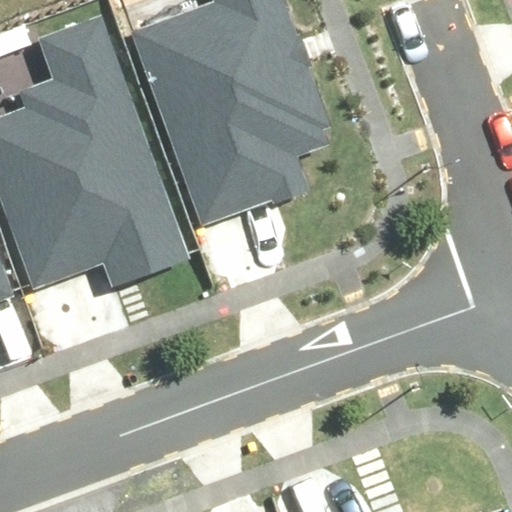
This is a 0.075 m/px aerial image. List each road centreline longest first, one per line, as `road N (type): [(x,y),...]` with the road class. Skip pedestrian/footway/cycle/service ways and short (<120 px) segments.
road 1 (residential): [(511,290),(0,476)]
road 2 (residential): [(409,1),(511,283)]
